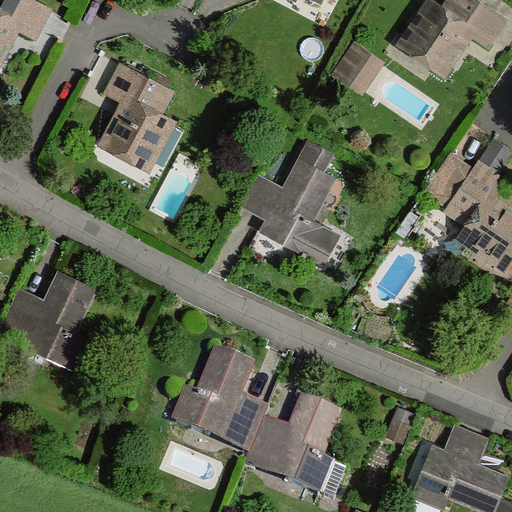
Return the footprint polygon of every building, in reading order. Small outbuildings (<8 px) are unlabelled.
[(0,0),(0,60),(18,27),(36,36),(51,11),(30,0),(0,0)] [(489,46),(506,20),(475,0),(452,0),(445,10),(432,2),(402,46),(443,74),(471,34),(489,46)] [(368,54),(356,46),(336,74),(349,82),(368,54)] [(368,54),(349,82),(363,92),(382,64),(368,54)] [(126,103),(104,147),(148,169),(173,121),(160,114),(171,92),(123,67),(109,94),(126,103)] [(300,161),(323,172),(332,155),(310,143),(300,161)] [(451,208),(476,171),(452,155),(427,192),(451,208)] [(300,161),(285,190),(268,222),(263,232),(324,264),(339,236),(312,221),(334,178),(323,172),(300,161)] [(461,237),(506,268),(511,258),(511,210),(494,198),(505,182),(481,164),(476,171),(451,208),(449,210),(470,224),(461,237)] [(241,208),(268,222),(285,190),(259,176),(241,208)] [(422,218),(412,212),(401,229),(410,235),(422,218)] [(95,290),(61,273),(47,300),(33,331),(25,347),(71,368),(86,338),(74,333),(95,290)] [(33,331),(47,300),(22,288),(7,319),(33,331)] [(188,392),(175,423),(208,436),(211,429),(225,435),(241,397),(254,368),(219,353),(200,397),(188,392)] [(268,409),(241,397),(225,435),(211,429),(208,436),(250,454),(263,420),(268,409)] [(338,416),(304,401),(292,432),(276,469),(292,475),(289,482),(321,495),(332,465),(320,460),(338,416)] [(414,415),(401,409),(390,435),(403,441),(414,415)] [(276,469),(292,432),(263,420),(250,454),(246,464),(289,482),(292,475),(276,469)] [(445,453),(480,467),(491,441),(456,427),(445,453)] [(427,462),(415,494),(444,506),(449,495),(491,511),(493,511),(508,478),(480,467),(445,453),(441,451),(434,465),(427,462)] [(347,471),(332,465),(321,495),(336,500),(347,471)]
